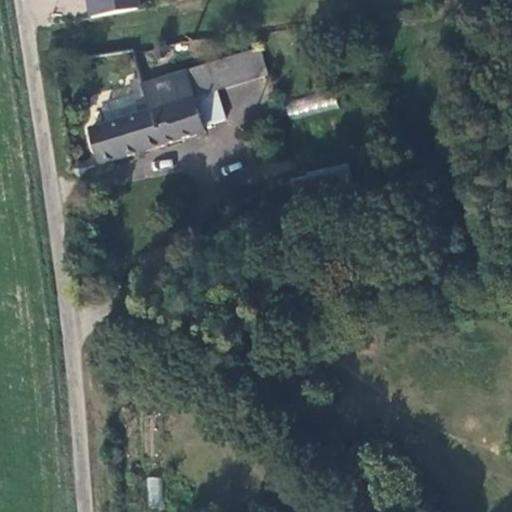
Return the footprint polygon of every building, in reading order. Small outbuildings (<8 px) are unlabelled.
[(141,0),(92,0),(95,16),(143,8),(141,0)] [(195,98),(217,92),(268,76),(260,49),(187,73),(195,98)] [(226,120),(217,92),(195,98),(187,73),(142,86),(139,78),(130,81),(141,114),(90,131),(100,166),(206,132),(204,125),(226,120)] [(353,191),(344,162),(289,179),(297,207),(353,191)] [(293,251),(287,216),(264,219),(270,255),(293,251)] [(147,477),(146,505),(160,506),(161,477),(147,477)]
